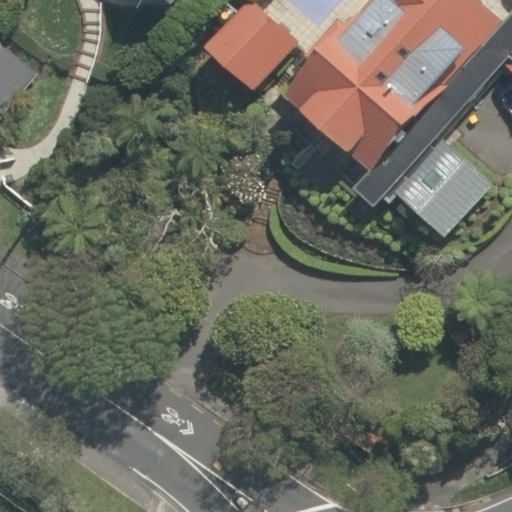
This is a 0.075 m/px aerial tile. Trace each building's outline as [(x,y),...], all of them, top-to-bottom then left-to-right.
[(193,0),(133,0),(167,30),(193,0)] [(284,47),(233,0),(223,0),(172,54),(228,107),(284,47)] [(496,81),(497,64),(435,0),(359,0),(257,99),(364,209),(496,81)] [(336,0),(270,0),(309,32),(336,0)] [(511,41),(496,56),(511,72),(511,41)] [(491,202),(437,148),(386,199),(440,253),(491,202)]
